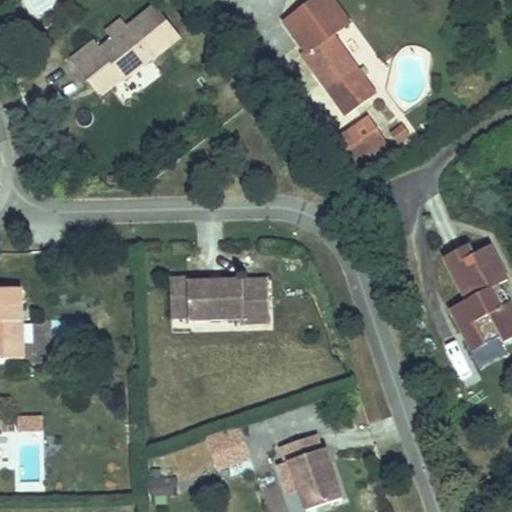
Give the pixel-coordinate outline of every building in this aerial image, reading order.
[(355,118),(384,98),(344,39),(360,28),(341,0),(332,0),(298,24),(321,58),(316,61),(355,118)] [(157,64),(186,42),(161,10),(133,31),(127,23),(112,35),(118,43),(106,52),(100,44),(76,62),(93,84),(96,82),(97,83),(117,67),(128,82),(155,62),(157,64)] [(128,82),(117,67),(97,83),(109,97),(128,82)] [(391,143),(376,120),(346,139),(366,171),(378,164),(372,155),(391,143)] [(416,137),(410,129),(400,137),(405,145),(416,137)] [(378,164),(398,154),(391,143),(372,155),(378,164)] [(464,297),(474,317),(485,312),(496,333),(511,325),(511,232),(494,241),(489,231),(460,245),(481,289),(464,297)] [(205,322),(253,322),(253,313),(283,314),(283,283),(208,281),(208,277),(181,277),(181,316),(205,317),(205,322)] [(27,283),(0,283),(0,356),(30,355),(27,283)] [(485,312),(474,317),(486,339),(496,333),(485,312)] [(253,313),(253,322),(253,328),(282,329),(283,314),(253,313)] [(15,418),(16,434),(43,433),(42,417),(15,418)] [(206,439),(215,473),(250,463),(241,429),(206,439)] [(331,438),(283,454),(289,472),(295,470),(308,511),(335,511),(361,503),(345,452),(336,454),(331,438)]
